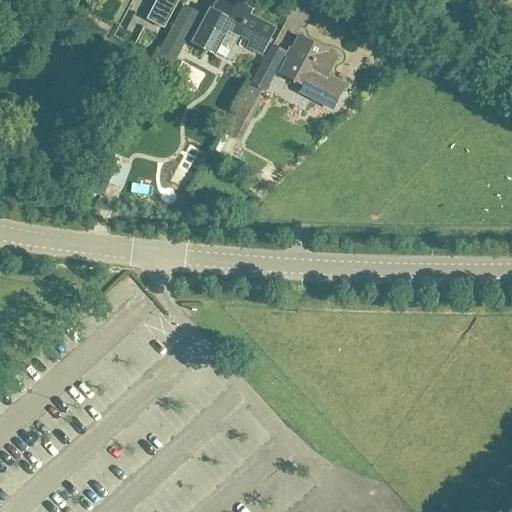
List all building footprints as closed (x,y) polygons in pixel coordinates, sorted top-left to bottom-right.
[(156,0),(146,19),(164,29),(179,0),(156,0)] [(259,24),(246,17),(249,10),(230,0),(218,0),(212,11),(209,9),(191,42),(213,54),(226,30),(236,35),(237,34),(250,41),(247,46),(258,52),(254,60),(255,60),(273,28),(260,21),(259,24)] [(173,54),(183,36),(170,29),(161,47),(173,54)] [(287,58),(279,74),(302,87),(299,94),(333,111),(347,84),(327,74),(335,59),(325,53),(326,51),(299,37),(293,48),(289,46),(284,56),(287,58)] [(111,85),(122,64),(124,60),(110,52),(96,77),(111,85)] [(248,121),(274,71),(261,64),(234,114),(224,133),(237,140),(248,121)] [(144,85),(136,97),(143,102),(151,90),(144,85)] [(157,96),(154,101),(162,107),(166,101),(157,96)]
